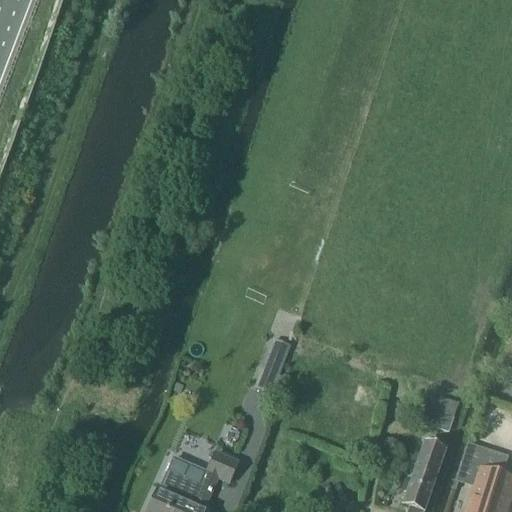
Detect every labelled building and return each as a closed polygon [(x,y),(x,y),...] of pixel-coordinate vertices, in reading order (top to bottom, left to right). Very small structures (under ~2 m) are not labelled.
[(271,399),(291,349),(284,346),(273,342),(253,392),(266,397),(271,399)] [(368,364),(350,358),(347,369),(366,374),(368,364)] [(511,374),(511,370),(497,367),(488,405),(511,411),(511,383),(510,383),(511,374)] [(439,404),(419,397),(410,423),(448,436),(459,405),(441,399),(439,404)] [(409,466),(415,468),(412,477),(435,485),(446,453),(445,452),(447,447),(436,443),(434,448),(424,444),(419,456),(413,454),(409,466)] [(160,489),(159,488),(148,511),(208,511),(204,510),(217,481),(228,486),(238,465),(215,454),(204,477),(205,478),(193,503),(186,500),(192,487),(166,475),(160,489)] [(505,511),(511,492),(511,480),(479,470),(465,511),(505,511)] [(401,508),(408,511),(407,511),(425,511),(435,485),(412,477),(401,508)]
